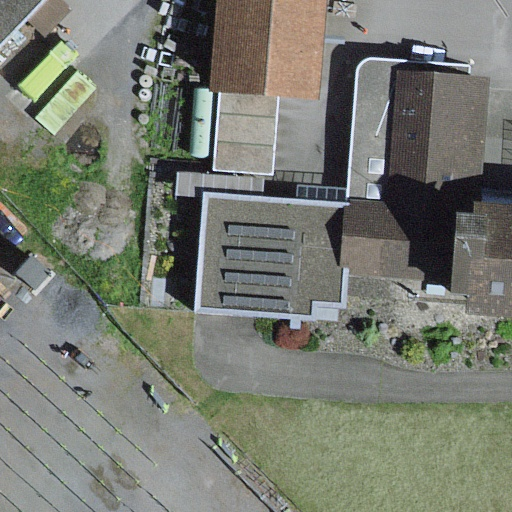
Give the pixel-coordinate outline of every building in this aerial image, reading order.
[(0,0),(0,48),(46,0),(0,0)] [(318,0),(210,0),(203,96),(217,97),(277,101),(310,104),(318,0)] [(358,71),(348,208),(342,278),(439,286),(444,227),(468,228),(469,213),(479,85),(460,84),(461,73),(366,66),(358,71)] [(277,101),(217,97),(211,174),(271,179),(277,101)] [(348,208),(198,199),(191,317),(310,324),(311,309),(341,310),(342,278),(348,208)] [(511,216),(469,213),(468,228),(444,227),(439,286),(440,306),(460,307),(459,324),(511,327),(511,216)]
